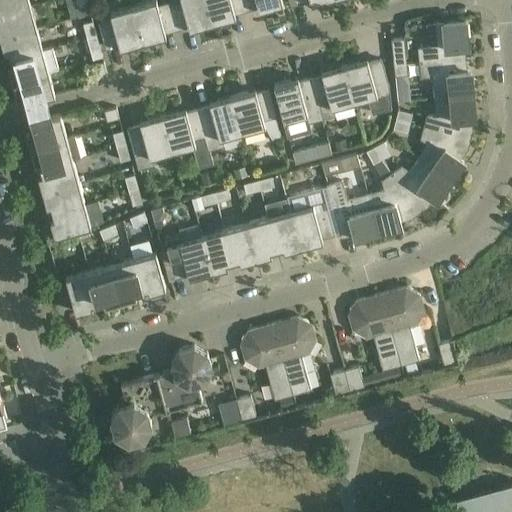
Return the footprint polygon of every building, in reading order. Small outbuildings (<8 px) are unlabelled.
[(0,0),(0,14),(31,6),(29,0),(0,0)] [(177,29),(170,3),(159,6),(156,0),(155,0),(134,6),(143,42),(159,38),(158,34),(177,29)] [(213,23),(206,0),(169,0),(170,3),(177,29),(196,24),(197,27),(213,23)] [(247,10),(243,0),(206,0),(213,23),(229,19),(228,15),(247,10)] [(283,4),(282,0),(243,0),(247,10),(266,5),(267,9),(283,4)] [(37,28),(31,6),(0,14),(0,19),(0,21),(0,20),(0,34),(1,37),(37,28)] [(143,42),(134,6),(111,12),(113,19),(100,22),(107,48),(127,43),(128,46),(143,42)] [(466,20),(428,24),(430,47),(419,48),(421,62),(465,58),(463,38),(467,38),(466,20)] [(97,35),(93,21),(83,24),(87,38),(97,35)] [(43,50),(37,28),(1,37),(5,53),(9,52),(11,58),(43,50)] [(101,49),(97,35),(87,38),(91,52),(101,49)] [(407,64),(405,38),(392,39),(394,65),(407,64)] [(43,50),(11,58),(12,65),(9,66),(13,81),(49,72),(49,71),(59,69),(53,47),(43,50)] [(467,77),(465,58),(421,62),(422,76),(433,75),(435,97),(473,93),(471,77),(467,77)] [(362,65),(361,61),(345,65),(355,101),(368,98),(372,113),(392,107),(390,83),(388,84),(381,59),(362,65)] [(107,73),(104,61),(92,65),(95,76),(107,73)] [(408,75),(407,64),(394,65),(395,76),(408,75)] [(355,101),(345,65),(329,70),(330,74),(311,79),(322,118),(335,114),(333,107),(355,101)] [(55,94),(49,72),(13,81),(17,97),(21,96),(23,103),(28,102),(31,112),(49,107),(46,97),(55,94)] [(322,118),(311,79),(292,84),(291,80),(274,84),(284,121),(306,115),(308,122),(322,118)] [(276,115),(269,90),(250,95),(248,92),(233,96),(243,132),(265,126),(264,119),(276,115)] [(474,110),(473,93),(435,97),(437,114),(428,115),(425,127),(470,138),(472,129),(470,110),(474,110)] [(243,132),(233,96),(217,100),(218,104),(199,109),(210,148),(223,145),(221,138),(243,132)] [(67,137),(61,114),(52,117),(49,107),(31,112),(34,122),(28,123),(30,130),(27,132),(31,147),(67,137)] [(120,118),(117,107),(104,110),(107,121),(120,118)] [(214,163),(210,148),(199,109),(180,114),(179,111),(163,115),(173,151),(193,145),(199,167),(214,163)] [(413,113),(399,109),(396,119),(411,123),(413,113)] [(173,151),(163,115),(147,119),(149,123),(129,128),(140,167),(153,164),(151,157),(173,151)] [(408,132),(411,123),(396,119),(394,128),(408,132)] [(467,148),(470,138),(425,127),(422,138),(429,143),(420,158),(451,179),(460,165),(456,163),(467,148)] [(127,145),(123,131),(113,133),(117,147),(127,145)] [(73,160),(67,137),(31,147),(35,163),(39,162),(41,168),(73,160)] [(391,155),(384,141),(376,146),(382,159),(391,155)] [(296,163),(332,153),(329,142),(293,152),(296,163)] [(131,159),(127,145),(117,147),(121,161),(131,159)] [(382,159),(376,146),(367,151),(374,164),(382,159)] [(361,165),(358,153),(342,157),(345,169),(361,165)] [(441,192),(451,179),(420,158),(409,172),(402,167),(392,173),(419,211),(427,205),(438,190),(441,192)] [(79,182),(73,160),(41,168),(42,174),(39,176),(43,191),(79,182)] [(411,217),(419,211),(392,173),(383,180),(385,189),(369,194),(378,230),(394,226),(393,222),(411,217)] [(139,189),(135,175),(125,177),(129,191),(139,189)] [(275,186),(272,176),(258,180),(261,190),(275,186)] [(261,190),(258,180),(244,184),(247,193),(261,190)] [(378,230),(369,194),(347,199),(342,181),(328,185),(342,236),(361,230),(362,234),(378,230)] [(85,204),(79,182),(43,191),(47,207),(51,206),(53,212),(85,204)] [(231,198),(228,188),(214,192),(217,202),(231,198)] [(143,202),(139,189),(129,191),(133,205),(143,202)] [(217,202),(214,192),(200,196),(203,205),(217,202)] [(91,227),(85,204),(53,212),(54,218),(51,220),(55,236),(59,235),(73,231),(88,227),(91,227)] [(313,205),(290,211),(300,247),(316,243),(315,239),(334,234),(328,208),(315,212),(313,205)] [(134,226),(148,221),(144,211),(130,217),(134,226)] [(300,247),(290,211),(268,217),(277,249),(283,248),(284,252),(300,247)] [(277,249),(268,217),(246,223),(256,259),(272,255),(271,251),(277,249)] [(256,259),(246,223),(224,229),(233,261),(239,260),(240,264),(256,259)] [(118,233),(114,224),(100,230),(104,239),(118,233)] [(90,237),(88,227),(73,231),(76,241),(90,237)] [(233,261),(224,229),(202,235),(212,271),(228,267),(227,263),(233,261)] [(76,241),(73,231),(59,235),(61,244),(76,241)] [(212,271),(202,235),(181,241),(179,234),(165,238),(168,250),(161,252),(168,279),(195,272),(196,276),(212,271)] [(166,288),(156,252),(133,258),(142,290),(148,289),(149,293),(166,288)] [(142,290),(133,258),(111,264),(121,300),(137,296),(136,292),(142,290)] [(121,300),(111,264),(89,270),(98,302),(104,301),(105,305),(121,300)] [(98,302),(89,270),(66,276),(69,285),(68,286),(68,288),(67,289),(67,290),(67,293),(67,294),(68,296),(68,297),(68,298),(69,300),(70,301),(72,303),(74,304),(76,313),(93,308),(92,304),(98,302)] [(425,309),(421,294),(407,286),(382,293),(401,364),(420,359),(410,325),(417,323),(425,309)] [(401,364),(382,293),(357,300),(349,314),(353,329),(367,337),(374,335),(383,369),(401,364)] [(299,316),(274,323),(293,394),(311,389),(302,354),(309,352),(316,339),(312,324),(299,316)] [(293,394),(274,323),(249,330),(241,343),(245,358),(259,366),(266,364),(275,399),(293,394)] [(438,343),(444,366),(459,362),(453,339),(438,343)] [(212,367),(208,352),(195,345),(180,349),(172,362),(174,369),(157,373),(167,410),(202,400),(198,383),(204,381),(212,367)] [(359,365),(345,369),(351,392),(365,388),(359,365)] [(351,392),(345,369),(330,373),(336,396),(351,392)] [(167,410),(157,373),(121,383),(126,401),(119,402),(112,416),(116,431),(129,439),(144,435),(152,421),(150,414),(167,410)] [(251,394),(250,395),(236,398),(243,421),(257,417),(251,394)] [(511,511),(511,483),(492,489),(491,487),(476,491),(476,493),(452,499),(455,511),(511,511)]
